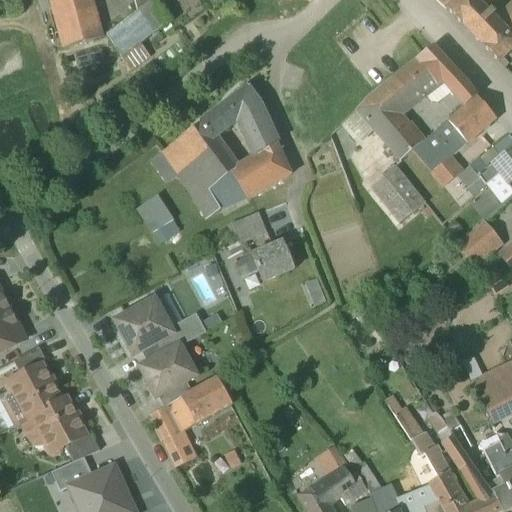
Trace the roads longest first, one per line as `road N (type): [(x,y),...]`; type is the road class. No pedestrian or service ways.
road 1 (residential): [(183,511),(9,220)]
road 2 (residential): [(9,220),(251,45),(282,39)]
road 3 (residential): [(318,266),(297,213),(303,171),(278,115),(282,39)]
road 4 (residential): [(408,0),(511,110)]
